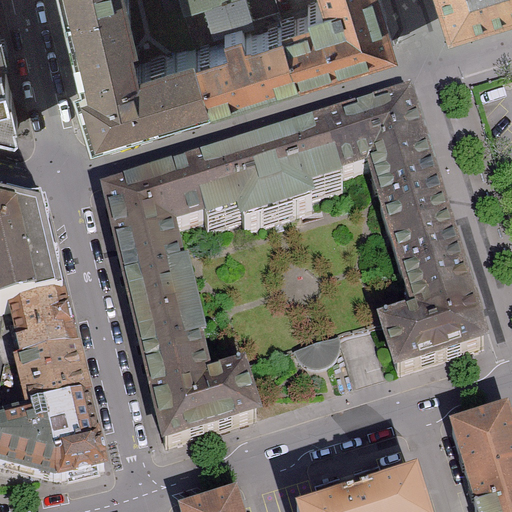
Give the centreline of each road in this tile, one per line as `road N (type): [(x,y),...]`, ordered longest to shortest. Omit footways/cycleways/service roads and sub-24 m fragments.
road 1 (residential): [(143,495),(511,379)]
road 2 (residential): [(62,169),(427,60)]
road 3 (residential): [(62,169),(143,495)]
road 4 (residential): [(62,169),(21,0)]
